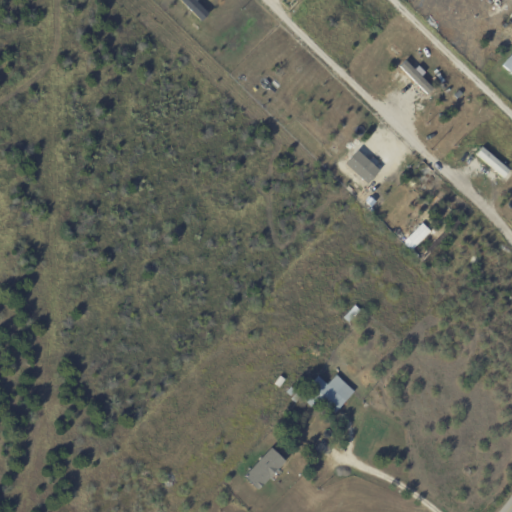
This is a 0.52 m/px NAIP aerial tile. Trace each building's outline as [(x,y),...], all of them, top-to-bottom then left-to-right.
[(212,15),(200,2),(201,0),(183,0),(204,22),(212,15)] [(511,75),(503,67),(511,56),(511,75)] [(403,64),(428,96),(436,90),(411,58),(403,64)] [(511,171),(511,169),(486,146),(479,155),(506,178),(511,171)] [(350,163),(371,183),(384,170),(362,150),(350,163)] [(405,241),(413,251),(433,232),(425,223),(405,241)] [(341,408),(335,415),(319,400),(312,408),(299,397),(318,376),(328,385),(337,375),(355,392),(341,408)] [(274,384),(280,376),(285,380),(280,388),(274,384)] [(290,387),(300,395),(296,400),(291,396),(290,397),(286,393),(290,387)] [(278,470),(259,490),(244,477),(272,448),(286,462),(278,470)]
